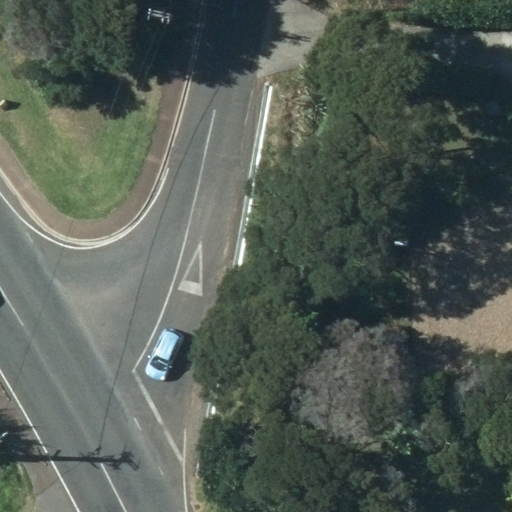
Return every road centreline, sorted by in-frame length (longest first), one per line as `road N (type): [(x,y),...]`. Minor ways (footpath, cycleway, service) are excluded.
road 1 (unclassified): [(234,0),(213,113),(101,450)]
road 2 (secondary): [(101,450),(0,287)]
